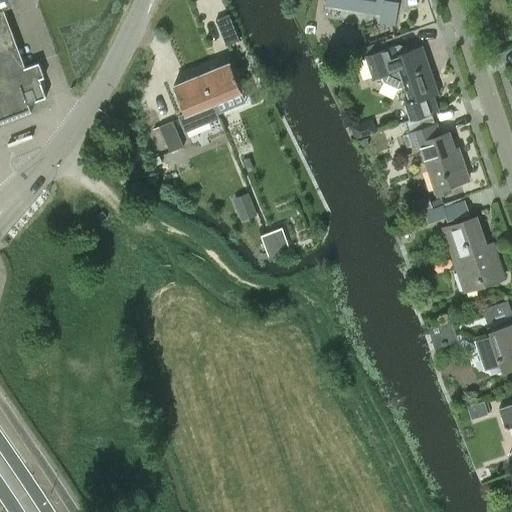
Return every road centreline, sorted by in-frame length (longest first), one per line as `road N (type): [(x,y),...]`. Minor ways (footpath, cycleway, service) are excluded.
road 1 (unclassified): [(0,209),(79,126),(149,0)]
road 2 (residential): [(511,148),(461,0)]
